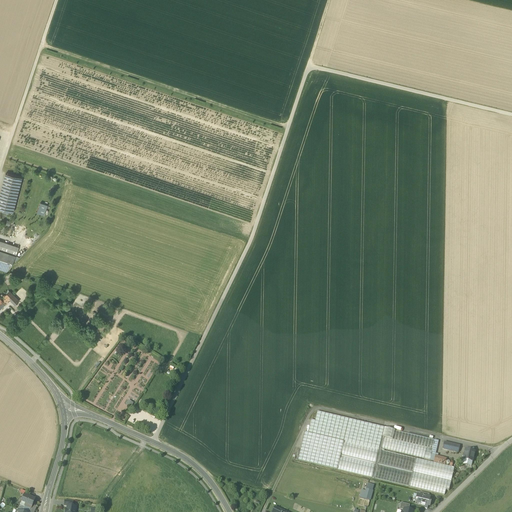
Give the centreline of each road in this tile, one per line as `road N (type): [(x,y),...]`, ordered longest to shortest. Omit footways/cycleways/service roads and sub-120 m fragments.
road 1 (track): [(511,114),(308,65),(250,239),(159,427)]
road 2 (track): [(41,45),(287,127)]
road 3 (secondary): [(229,511),(187,459),(83,411),(62,410)]
road 4 (track): [(3,156),(56,0)]
